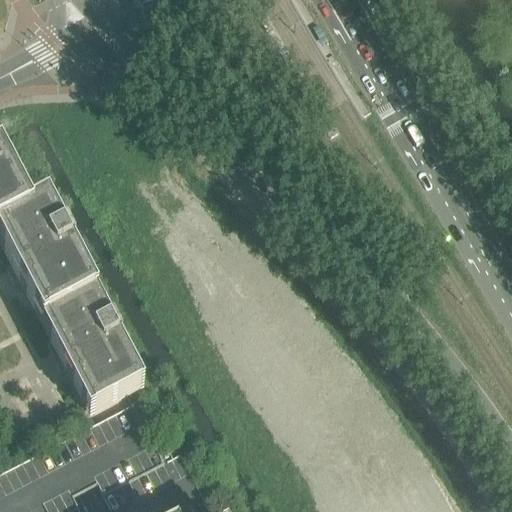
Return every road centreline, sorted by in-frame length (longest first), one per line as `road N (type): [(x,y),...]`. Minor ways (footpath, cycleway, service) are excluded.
road 1 (secondary): [(107,22),(293,199),(436,351),(511,456)]
road 2 (secondary): [(511,285),(344,0)]
road 3 (tertiary): [(0,79),(107,22)]
